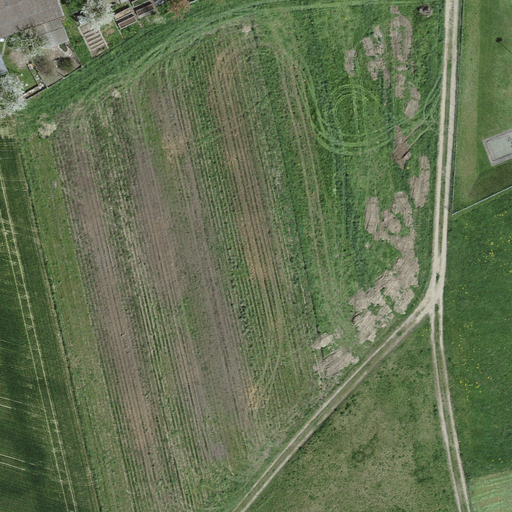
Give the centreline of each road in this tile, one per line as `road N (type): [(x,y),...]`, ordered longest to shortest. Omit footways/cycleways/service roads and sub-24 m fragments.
road 1 (track): [(247,511),(435,298),(450,0)]
road 2 (track): [(485,511),(435,298)]
